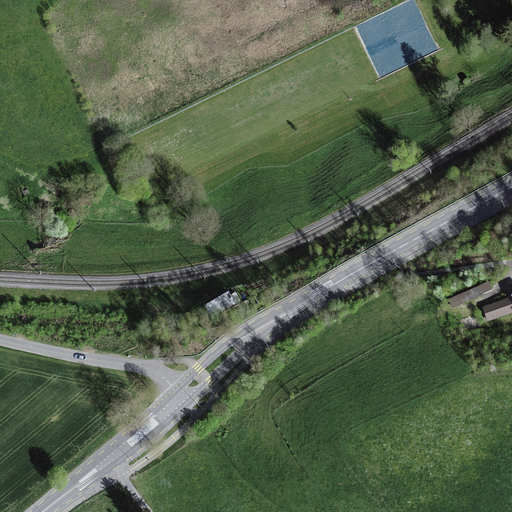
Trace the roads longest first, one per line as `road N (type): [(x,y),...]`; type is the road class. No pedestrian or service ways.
road 1 (secondary): [(511,186),(258,329),(182,395)]
road 2 (unclassified): [(0,339),(136,365),(182,395)]
road 3 (secondary): [(182,395),(42,511)]
